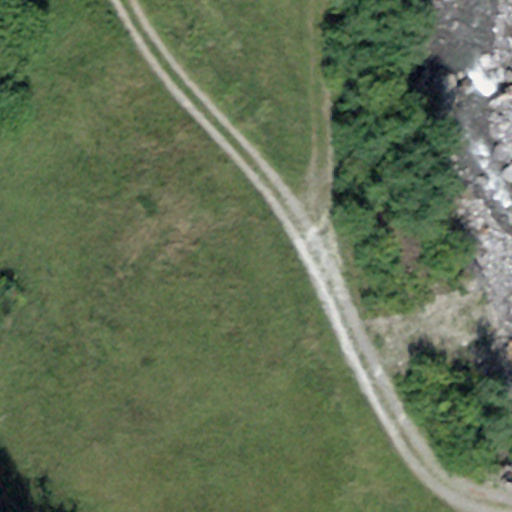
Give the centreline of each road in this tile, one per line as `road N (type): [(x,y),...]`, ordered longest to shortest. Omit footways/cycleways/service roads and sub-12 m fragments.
road 1 (track): [(511,511),(439,481),(389,411),(317,235),(172,88),(114,0)]
road 2 (track): [(317,235),(317,0)]
